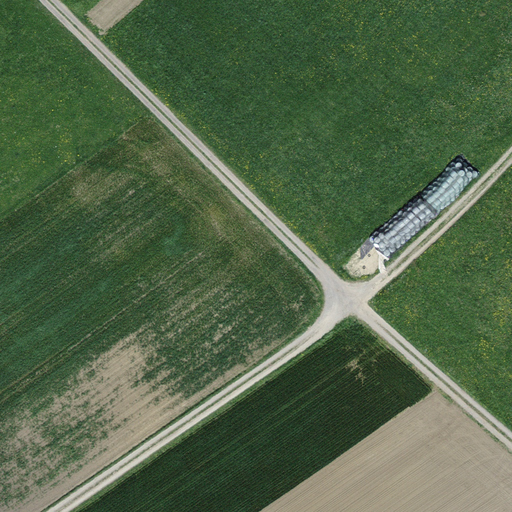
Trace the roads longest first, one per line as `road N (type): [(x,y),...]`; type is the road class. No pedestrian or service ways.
road 1 (track): [(48,0),(355,297),(415,251),(511,155)]
road 2 (track): [(49,511),(355,297),(511,434)]
